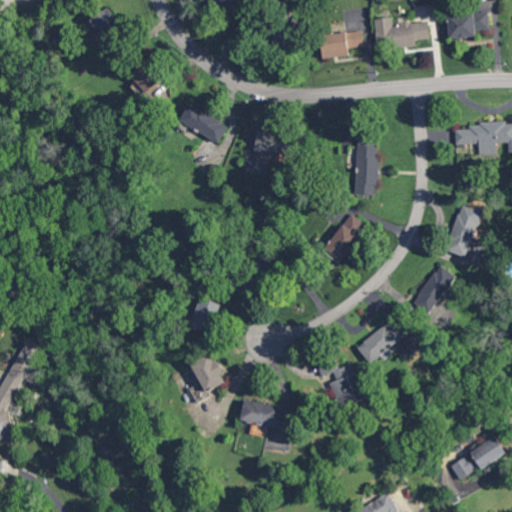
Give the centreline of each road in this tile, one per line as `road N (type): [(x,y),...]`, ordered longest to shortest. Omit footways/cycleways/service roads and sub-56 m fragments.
road 1 (residential): [(156,0),(197,62),(263,93),(312,98),(511,78)]
road 2 (residential): [(416,87),(422,172),(405,244),(337,312),(265,342)]
